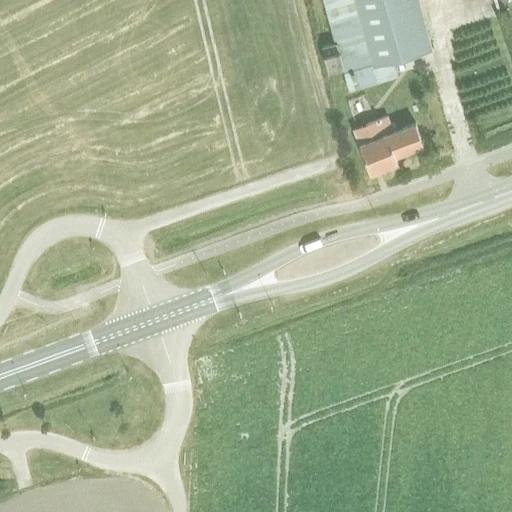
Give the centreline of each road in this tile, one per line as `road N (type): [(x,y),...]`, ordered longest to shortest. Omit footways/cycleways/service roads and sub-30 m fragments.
road 1 (unclassified): [(0,443),(57,441),(125,463),(162,450),(178,405),(154,319)]
road 2 (unclassified): [(154,319),(129,248),(115,231),(88,223),(48,229),(30,244),(0,310)]
road 3 (secondary): [(238,289),(267,293),(336,276),(440,218)]
road 4 (secondary): [(440,218),(322,240),(238,289)]
road 5 (secondary): [(0,377),(154,319)]
